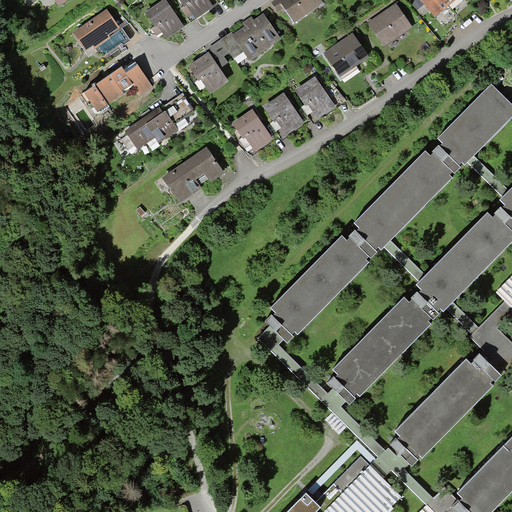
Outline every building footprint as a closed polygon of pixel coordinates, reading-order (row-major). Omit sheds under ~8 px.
[(166,0),(165,0),(146,14),(155,27),(151,30),(156,37),(161,33),(166,40),(185,27),(166,0)] [(208,0),(180,0),(185,7),(181,10),(187,19),(192,15),(196,21),(214,8),(208,0)] [(285,9),(294,23),(322,5),(318,0),(276,0),(272,3),(278,13),(285,9)] [(420,0),(435,17),(450,5),(445,0),(420,0)] [(396,4),(368,24),(384,47),(412,27),(396,4)] [(74,31),(86,49),(93,44),(96,49),(113,38),(110,34),(121,27),(108,8),(74,31)] [(231,33),(221,40),(235,60),(243,54),(249,63),(281,41),(263,14),(254,21),(252,17),(243,24),(245,27),(233,36),(231,33)] [(356,35),(325,55),(339,77),(370,58),(356,35)] [(201,81),(211,96),(229,84),(208,53),(188,67),(198,83),(201,81)] [(141,93),(154,84),(137,61),(129,67),(124,60),(83,89),(99,111),(136,85),(141,93)] [(316,78),(295,91),(306,108),(310,106),(318,118),(335,107),(316,78)] [(511,107),(491,87),(438,140),(443,145),(430,157),(425,153),(355,225),(359,229),(346,242),(341,237),(271,309),(276,315),(273,318),(272,317),(266,322),(271,327),(284,340),(288,344),(295,338),(293,336),(296,334),(298,336),(369,264),(365,260),(378,247),(383,251),(384,249),(390,243),(453,179),(449,176),(462,163),(466,166),(469,163),(474,158),(511,119),(511,107)] [(274,124),(277,122),(287,136),(305,124),(283,94),(263,108),(274,124)] [(166,112),(175,125),(195,111),(186,99),(166,112)] [(126,132),(139,150),(155,139),(159,145),(179,131),(175,125),(166,112),(162,107),(126,132)] [(244,139),(245,138),(256,153),(274,141),(253,111),(233,124),(244,139)] [(208,145),(185,161),(197,177),(207,170),(213,179),(225,170),(208,145)] [(504,198),(509,192),(474,158),(469,163),(504,198)] [(202,185),(197,177),(185,161),(164,176),(180,200),(202,185)] [(356,395),(359,398),(430,325),(426,322),(438,309),(442,313),(446,309),(451,303),(511,240),(511,238),(509,236),(511,233),(511,188),(509,192),(504,198),(500,202),(504,205),(490,219),(486,214),(425,277),(419,283),(415,287),(419,291),(406,304),(401,299),(331,371),(337,377),(334,380),(332,378),(326,384),(334,391),(346,403),(349,406),(355,401),(353,398),(356,395)] [(425,277),(390,243),(384,249),(419,283),(425,277)] [(511,366),(511,278),(497,294),(506,303),(480,330),(474,336),(471,338),(483,350),(472,361),(466,355),(395,430),(398,433),(396,435),(401,440),(398,443),(396,440),(385,450),(378,457),(369,467),(360,458),(316,504),(323,511),(388,511),(404,496),(385,478),(392,471),(399,479),(407,471),(413,464),(420,458),(416,455),(419,452),(423,456),(494,384),(491,381),(493,378),(497,382),(502,377),(508,371),(511,366)] [(451,303),(446,309),(474,336),(480,330),(451,303)] [(378,457),(385,450),(340,407),(346,403),(334,391),(329,395),(278,345),(284,340),(271,327),(258,339),(378,457)] [(511,436),(455,494),(463,501),(460,504),(445,489),(435,500),(428,507),(422,511),(489,511),(511,489),(511,436)] [(428,507),(435,500),(407,471),(399,479),(428,507)] [(323,511),(316,504),(306,495),(289,511),(323,511)]
